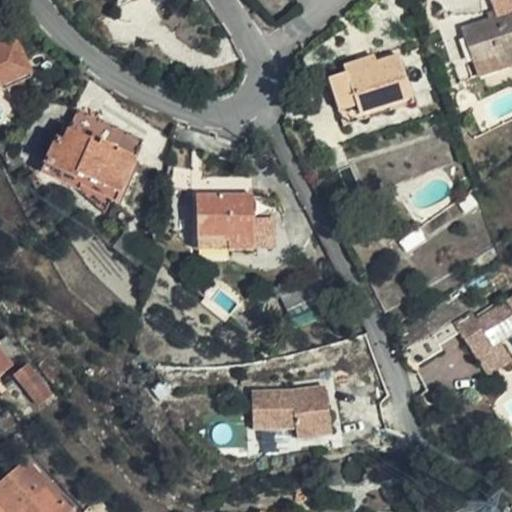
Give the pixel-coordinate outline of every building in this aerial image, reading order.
[(0,0),(0,76),(49,51),(34,20),(22,25),(9,0),(0,0)] [(482,74),(511,63),(511,12),(485,21),(494,51),(477,57),(482,74)] [(363,68),(376,61),(370,48),(357,57),(363,68)] [(396,50),(376,61),(363,68),(357,57),(342,66),(346,73),(332,82),(340,102),(356,94),(363,113),(413,89),(396,50)] [(417,95),(413,89),(363,113),(356,94),(340,102),(352,128),(367,121),(417,95)] [(76,158),(102,166),(104,162),(144,174),(153,178),(170,123),(98,101),(89,132),(85,131),(76,158)] [(190,171),(217,172),(223,172),(223,151),(190,150),(190,171)] [(104,162),(102,166),(99,174),(138,202),(144,174),(104,162)] [(254,242),(279,242),(278,212),(278,182),(225,181),(225,227),(253,228),(254,242)] [(293,212),(278,212),(279,242),(293,242),(293,212)] [(441,227),(435,215),(413,229),(420,240),(441,227)] [(253,228),(225,227),(225,243),(254,242),(253,228)] [(280,293),(286,310),(313,299),(307,282),(280,293)] [(452,331),(470,321),(464,308),(423,331),(436,356),(458,343),(452,331)] [(511,312),(477,332),(470,321),(452,331),(458,343),(474,370),(498,357),(511,348),(511,312)] [(0,368),(23,359),(4,314),(0,315),(0,368)] [(498,357),(474,370),(484,389),(509,377),(498,357)] [(55,400),(40,363),(26,369),(41,404),(55,400)] [(249,409),(252,449),(293,446),(295,453),(330,448),(321,400),(288,407),(249,409)] [(0,480),(0,511),(63,511),(29,461),(0,480)]
